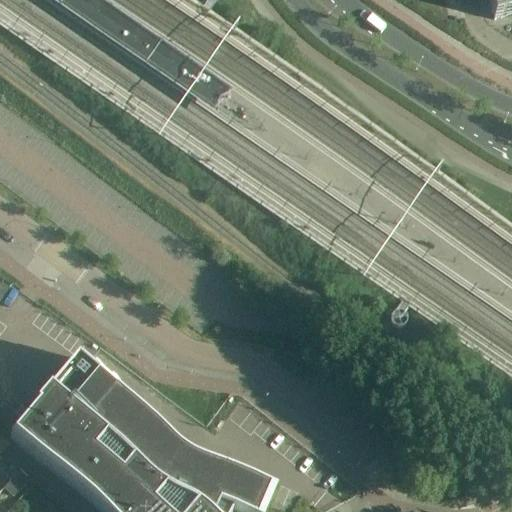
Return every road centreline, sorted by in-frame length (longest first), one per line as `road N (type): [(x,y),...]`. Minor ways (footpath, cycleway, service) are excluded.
road 1 (residential): [(0,210),(189,350),(262,372),(376,465),(382,502)]
road 2 (secondary): [(293,0),(351,53),(511,143)]
road 3 (secondary): [(511,107),(443,72),(345,0)]
